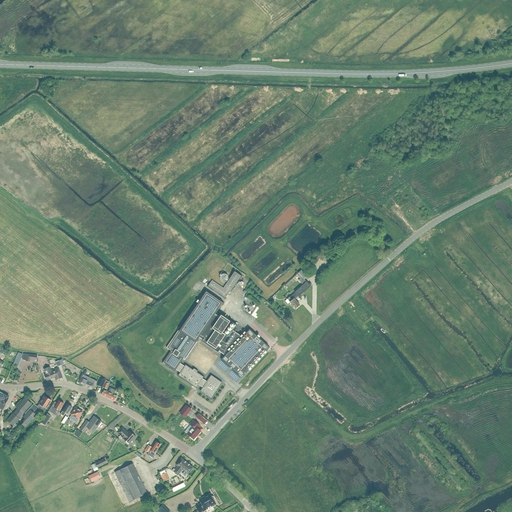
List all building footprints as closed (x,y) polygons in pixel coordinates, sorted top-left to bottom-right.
[(406,203),(399,208),(406,218),(413,214),(406,203)] [(395,204),(390,207),(393,213),(399,210),(395,204)] [(302,277),(303,279),(306,276),(301,270),(296,275),(300,279),(302,277)] [(234,271),(226,283),(223,288),(212,280),(207,286),(225,298),(233,288),(241,275),(234,271)] [(222,282),(224,282),(226,281),(227,280),(228,279),(228,277),(227,276),(226,274),(224,273),(222,274),(220,275),(219,277),(219,279),(220,280),(222,282)] [(288,299),(285,301),(287,304),(289,302),(295,308),(299,304),(295,299),(310,285),(311,284),(310,283),(309,283),(306,281),(303,279),(302,277),(300,279),(298,280),(303,284),(294,292),(295,293),(288,299)] [(198,385),(201,387),(202,387),(200,391),(204,394),(211,399),(220,386),(219,385),(221,382),(220,381),(210,374),(206,381),(202,378),(204,376),(197,371),(193,368),(193,369),(185,363),(183,365),(180,363),(183,359),(184,360),(196,341),(195,341),(196,339),(197,340),(199,338),(224,354),(220,358),(241,378),(243,375),(270,347),(249,327),(241,336),(233,330),(237,324),(220,312),(218,316),(216,314),(220,308),(223,302),(205,290),(179,328),(180,329),(180,330),(178,329),(166,347),(170,350),(163,360),(161,362),(164,364),(175,371),(176,369),(179,372),(177,375),(196,388),(198,385)] [(244,309),(250,314),(256,306),(249,301),(247,304),(243,302),(242,304),(245,307),(244,309)] [(51,370),(49,366),(43,369),(45,374),(44,374),(46,380),(55,377),(53,371),(52,371),(51,370)] [(58,367),(51,370),(52,371),(53,371),(55,377),(56,380),(62,377),(58,367)] [(92,391),(96,383),(97,382),(82,374),(81,377),(79,380),(80,381),(79,383),(83,385),(83,386),(92,391)] [(101,394),(114,401),(116,395),(114,394),(116,390),(110,387),(108,391),(103,389),(101,394)] [(9,397),(4,394),(1,400),(2,401),(0,403),(0,408),(3,410),(6,405),(5,404),(9,397)] [(23,417),(25,419),(23,420),(23,422),(22,424),(25,427),(36,415),(41,408),(45,411),(52,400),(45,396),(38,406),(36,406),(33,412),(30,409),(23,417)] [(18,409),(23,414),(32,404),(25,398),(16,407),(18,409)] [(54,404),(50,410),(49,411),(56,415),(56,414),(57,414),(64,403),(58,400),(55,405),(54,404)] [(72,407),(67,404),(61,414),(63,415),(65,413),(68,414),(72,407)] [(179,412),(184,416),(191,408),(186,404),(179,412)] [(70,418),(74,421),(76,417),(78,419),(83,412),(76,407),(72,414),(70,418)] [(19,418),(23,414),(18,409),(13,413),(7,420),(13,426),(19,419),(19,418)] [(50,416),(46,413),(40,422),(45,425),(50,416)] [(94,432),(101,421),(94,416),(88,423),(86,422),(80,429),(83,432),(87,427),(94,432)] [(193,427),(192,427),(190,425),(184,431),(184,432),(186,434),(192,439),(196,434),(197,434),(200,431),(196,428),(199,425),(193,420),(189,424),(193,427)] [(128,443),(135,436),(129,430),(127,432),(122,427),(117,432),(122,437),(128,443)] [(78,438),(78,437),(81,433),(77,429),(73,434),(78,438)] [(148,445),(145,450),(148,452),(147,454),(153,458),(156,453),(155,453),(160,444),(156,441),(152,448),(148,445)] [(95,463),(97,468),(107,463),(104,458),(95,463)] [(188,474),(193,467),(181,458),(176,465),(178,466),(173,472),(178,475),(182,470),(188,474)] [(132,463),(114,472),(129,502),(147,493),(132,463)] [(88,476),(89,477),(91,482),(100,477),(97,471),(88,476)] [(169,479),(166,472),(160,475),(163,481),(169,479)] [(203,508),(214,502),(213,499),(213,498),(212,496),(211,496),(210,493),(205,495),(199,498),(201,502),(195,505),(199,511),(204,509),(203,508)]
